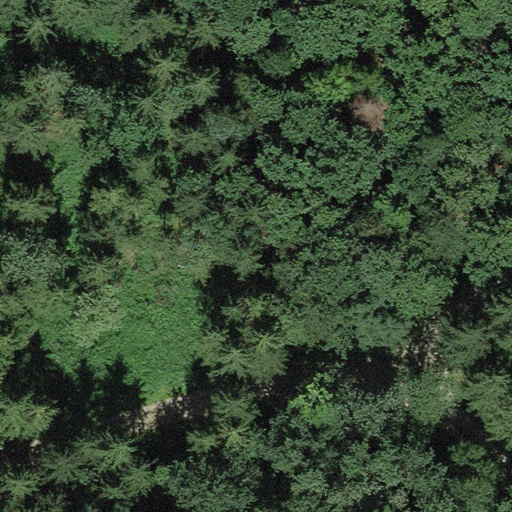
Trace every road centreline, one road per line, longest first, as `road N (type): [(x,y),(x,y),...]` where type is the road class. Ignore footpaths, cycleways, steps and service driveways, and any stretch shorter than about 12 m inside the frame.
road 1 (track): [(511,484),(481,440),(383,377),(332,372),(244,383),(0,456)]
road 2 (track): [(383,377),(451,289),(511,260)]
